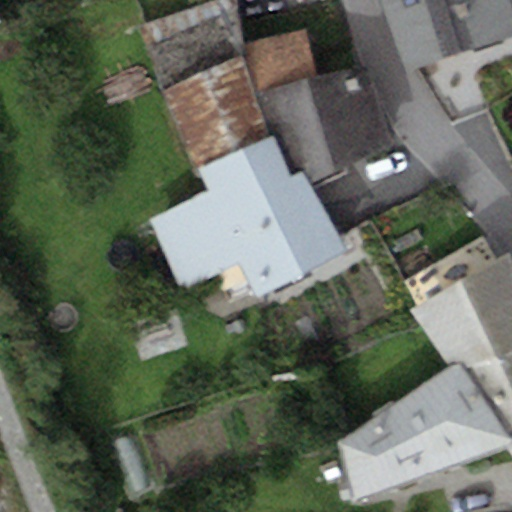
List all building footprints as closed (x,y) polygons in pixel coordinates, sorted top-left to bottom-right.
[(511,14),(507,0),(392,0),(413,59),(511,28),(511,14)] [(189,12),(147,25),(171,92),(174,91),(206,173),(272,143),(256,100),(245,51),(235,2),(189,12)] [(302,37),(245,51),(256,100),(272,143),(287,185),(304,179),(383,143),(359,74),(313,84),(302,37)] [(272,143),(206,173),(215,196),(160,221),(187,280),(242,255),(261,288),(339,247),(330,233),(334,231),(304,179),(287,185),(272,143)] [(454,295),(503,267),(484,236),(436,263),(454,295)] [(423,314),(462,368),(511,350),(511,284),(506,265),(503,267),(454,295),(436,263),(408,280),(425,312),(423,314)] [(511,350),(462,368),(505,432),(511,443),(511,350)] [(379,423),(343,439),(358,493),(484,451),(484,448),(505,432),(462,368),(437,383),(429,380),(379,423)]
